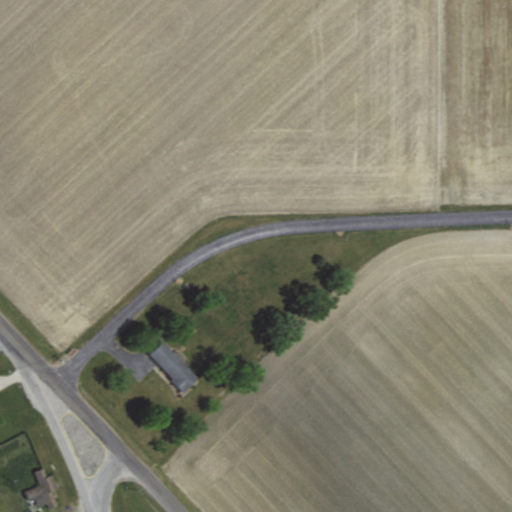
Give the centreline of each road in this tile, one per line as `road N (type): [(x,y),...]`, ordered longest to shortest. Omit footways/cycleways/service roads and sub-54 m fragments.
road 1 (residential): [(181,511),(0,326)]
road 2 (residential): [(91,511),(49,411),(54,381)]
